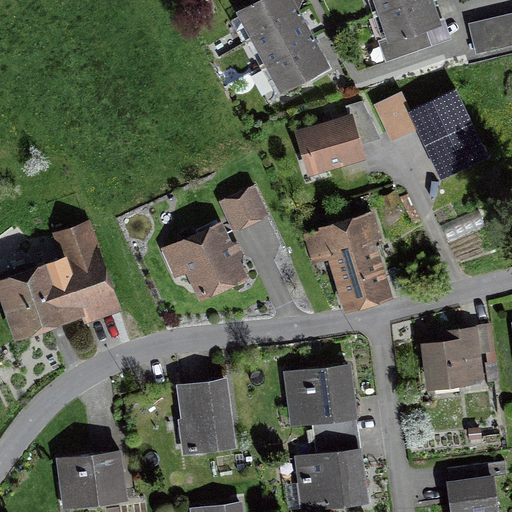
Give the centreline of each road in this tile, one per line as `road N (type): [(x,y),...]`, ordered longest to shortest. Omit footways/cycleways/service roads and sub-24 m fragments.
road 1 (residential): [(375,315),(184,339),(114,357),(66,382),(0,465)]
road 2 (residential): [(405,511),(375,315)]
road 3 (residential): [(511,282),(375,315)]
